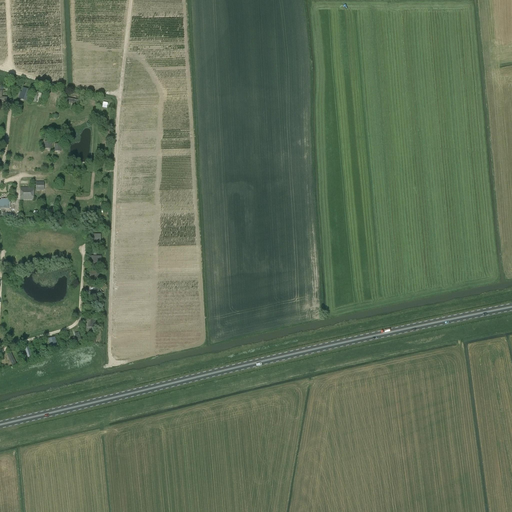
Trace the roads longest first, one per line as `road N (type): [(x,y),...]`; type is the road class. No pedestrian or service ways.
road 1 (primary): [(511,307),(136,393)]
road 2 (track): [(130,0),(114,170),(21,171)]
road 3 (primary): [(0,426),(136,393)]
